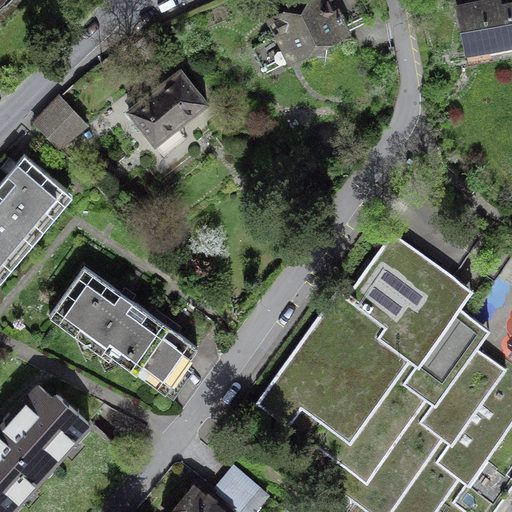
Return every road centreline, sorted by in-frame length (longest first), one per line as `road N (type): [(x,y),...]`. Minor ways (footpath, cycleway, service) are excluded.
road 1 (residential): [(397,0),(410,118),(116,511)]
road 2 (residential): [(130,0),(0,123)]
